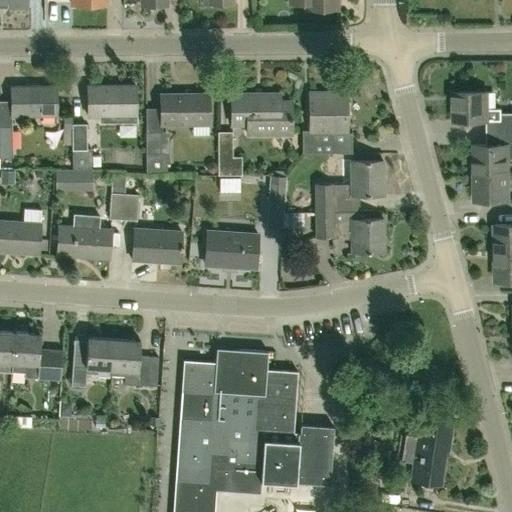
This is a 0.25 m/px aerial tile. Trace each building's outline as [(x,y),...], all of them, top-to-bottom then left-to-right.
[(289,0),(290,5),(306,5),(306,9),(338,8),(337,0),(289,0)] [(99,123),(135,122),(135,116),(135,86),(87,87),(87,117),(99,117),(99,123)] [(0,156),(11,157),(10,128),(10,117),(55,116),(55,88),(9,88),(10,102),(0,102),(0,156)] [(245,135),(290,134),(290,103),(280,103),(280,93),(231,93),(231,125),(245,125),(245,135)] [(309,93),(309,130),(302,130),(302,153),(347,152),(346,93),(309,93)] [(501,109),(487,109),(487,93),(453,93),(453,121),(501,122),(501,109)] [(159,125),(208,124),(207,95),(159,95),(159,125)] [(91,148),(87,148),(86,125),(72,126),(72,151),(72,169),(91,169),(91,148)] [(160,132),(145,131),(146,172),(166,172),(166,154),(159,154),(160,132)] [(217,175),(241,174),(241,156),(232,156),(232,131),(217,132),(217,164),(217,171),(217,175)] [(473,146),(473,174),(508,174),(508,155),(508,145),(473,146)] [(350,184),(331,184),(314,184),(314,211),(358,211),(358,195),(382,195),(382,160),(350,160),(350,184)] [(206,164),(206,171),(212,174),(217,171),(217,164),(212,161),(206,164)] [(56,190),(92,190),(92,172),(75,172),(75,169),(55,170),(56,190)] [(1,171),(0,180),(0,183),(14,184),(14,171),(1,171)] [(124,174),(125,174),(112,173),(108,218),(121,219),(124,174)] [(124,193),(125,174),(124,174),(121,219),(136,220),(138,194),(124,193)] [(508,174),(473,174),(473,201),(508,202),(508,174)] [(266,226),(282,227),(286,176),(269,175),(266,226)] [(95,179),(95,184),(97,187),(102,188),(106,185),(106,180),(103,176),(99,176),(95,179)] [(226,178),(226,192),(246,191),(246,177),(226,178)] [(358,218),(358,211),(314,211),(314,237),(332,237),(332,236),(351,236),(351,252),(382,252),(381,218),(358,218)] [(73,213),(72,226),(58,225),(56,255),(108,258),(109,229),(98,228),(99,215),(73,213)] [(0,252),(37,256),(40,225),(0,221),(0,252)] [(511,225),(494,226),(495,254),(511,254),(511,225)] [(178,263),(179,231),(132,227),(130,260),(178,263)] [(253,269),(256,234),(206,230),(203,263),(232,265),(232,267),(253,269)] [(511,254),(495,254),(495,281),(511,280),(511,254)] [(0,371),(10,372),(13,333),(0,331),(0,371)] [(40,334),(13,333),(10,372),(23,373),(23,377),(61,380),(63,351),(40,349),(40,334)] [(73,352),(71,380),(71,385),(84,385),(85,373),(97,374),(98,369),(111,369),(112,369),(113,339),(88,337),(87,353),(73,352)] [(112,369),(111,369),(110,374),(124,375),(123,383),(136,384),(136,385),(156,386),(158,358),(138,356),(139,341),(113,339),(112,369)] [(213,511),(216,490),(260,493),(261,481),(296,483),(296,482),(329,484),(333,426),(300,424),(299,432),(293,432),(297,371),(266,369),(267,351),(235,349),(234,363),(183,360),(172,511),(213,511)] [(377,369),(375,379),(399,383),(400,373),(377,369)] [(60,401),(59,416),(70,416),(70,401),(60,401)] [(8,426),(31,427),(31,416),(9,416),(8,426)] [(159,416),(149,416),(149,424),(159,425),(159,416)] [(448,442),(451,423),(419,418),(416,436),(405,435),(401,460),(413,462),(410,478),(439,483),(446,442),(448,442)]
